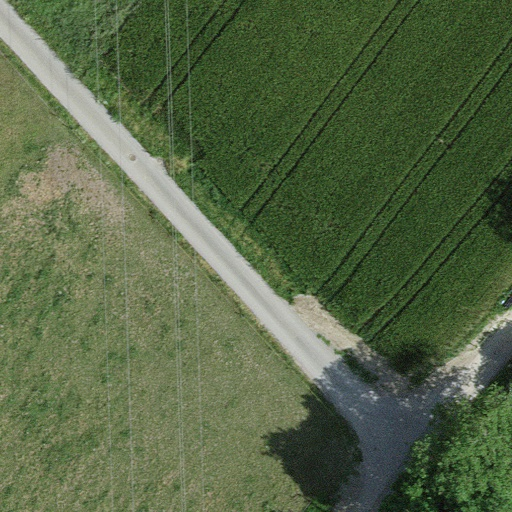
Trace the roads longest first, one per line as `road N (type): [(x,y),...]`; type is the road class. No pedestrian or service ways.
road 1 (track): [(411,462),(0,22)]
road 2 (track): [(375,511),(511,331)]
